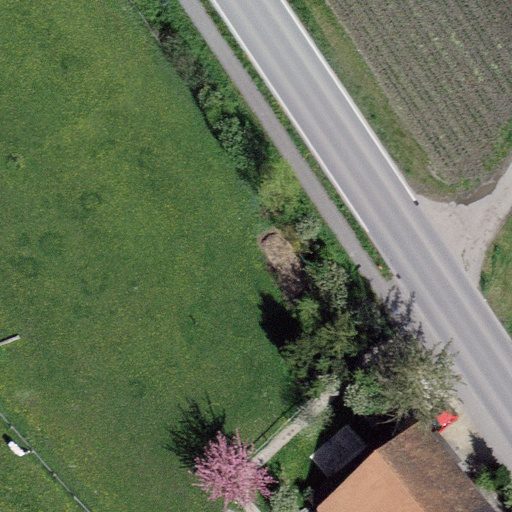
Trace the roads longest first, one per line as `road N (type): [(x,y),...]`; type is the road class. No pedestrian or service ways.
road 1 (tertiary): [(511,410),(239,0)]
road 2 (track): [(511,183),(440,303)]
